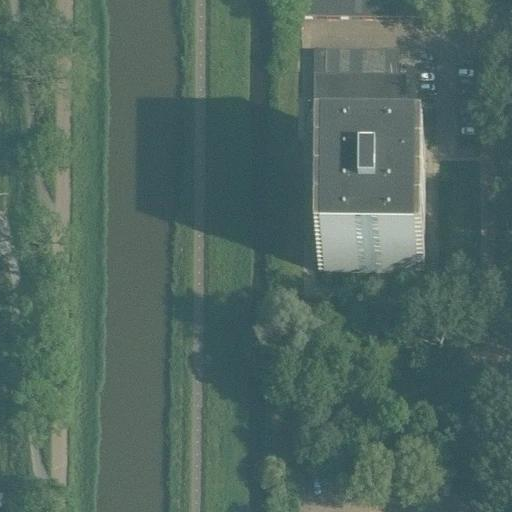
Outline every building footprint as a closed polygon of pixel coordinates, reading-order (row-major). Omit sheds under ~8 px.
[(302,0),(302,18),(314,18),(314,0),(302,0)] [(314,0),(314,18),(326,19),(326,0),(314,0)] [(326,0),(326,19),(338,19),(338,0),(326,0)] [(338,0),(338,19),(351,19),(351,0),(338,0)] [(351,0),(351,19),(363,19),(363,0),(351,0)] [(363,0),(363,19),(374,19),(374,0),(363,0)] [(374,0),(374,19),(387,19),(387,0),(374,0)] [(387,0),(387,19),(399,19),(399,0),(387,0)] [(399,0),(399,19),(411,19),(410,0),(399,0)] [(410,0),(411,19),(424,19),(424,0),(410,0)] [(327,50),(327,52),(326,76),(339,76),(339,50),(327,50)] [(339,50),(339,76),(350,76),(350,50),(339,50)] [(350,50),(350,76),(362,76),(363,50),(350,50)] [(363,50),(362,76),(374,76),(374,51),(363,50)] [(327,52),(314,51),(314,76),(326,76),(327,52)] [(374,51),(374,76),(386,76),(386,51),(374,51)] [(399,77),(399,51),(386,51),(386,76),(399,77)] [(324,158),(323,272),(418,273),(419,158),(405,158),(406,77),(399,77),(386,76),(374,76),(362,76),(350,76),(339,76),(326,76),(314,76),(313,158),(324,158)]
